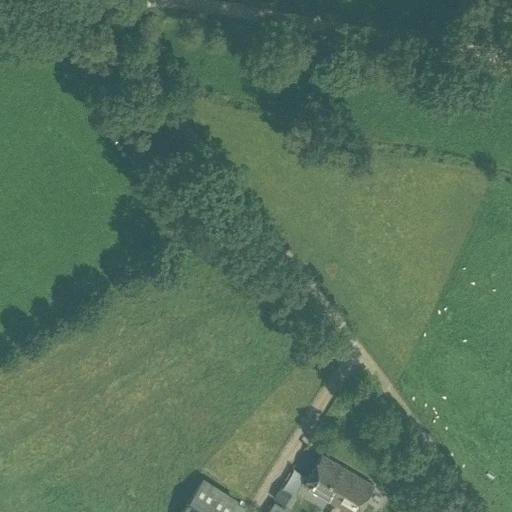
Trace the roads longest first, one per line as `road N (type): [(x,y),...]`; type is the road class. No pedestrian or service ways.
road 1 (track): [(81,0),(459,487),(455,511)]
road 2 (track): [(130,0),(511,60)]
